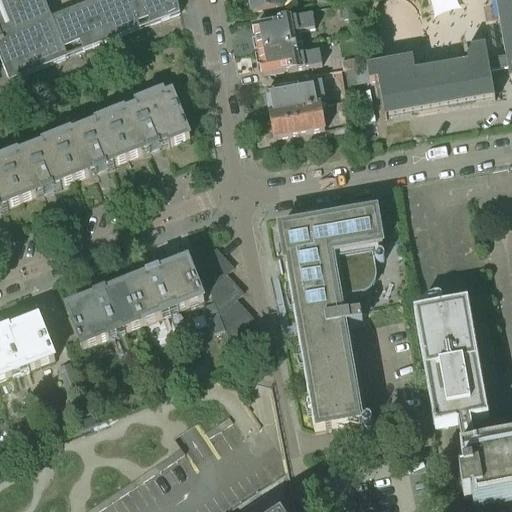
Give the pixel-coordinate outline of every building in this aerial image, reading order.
[(0,0),(0,59),(9,83),(180,16),(177,0),(0,0)] [(248,0),(252,15),(283,9),(281,0),(248,0)] [(511,80),(511,0),(495,0),(506,61),(488,64),(490,75),(508,72),(509,81),(511,80)] [(350,9),(341,10),(342,22),(351,21),(350,9)] [(259,55),(296,48),(294,36),(315,32),(312,17),(279,23),(280,25),(253,30),(255,40),(256,40),(259,55)] [(296,48),(259,55),(261,68),(260,68),(262,78),(288,73),(289,75),(322,68),(319,54),(298,58),(296,48)] [(378,84),(385,123),(495,103),(490,75),(488,64),(485,50),(464,54),(465,59),(467,59),(468,67),(415,76),(413,62),(367,70),(368,80),(369,85),(378,84)] [(342,73),(347,72),(363,69),(361,60),(341,64),(342,73)] [(266,94),(270,117),(320,109),(321,109),(326,108),(322,85),(266,94)] [(375,122),(369,92),(359,94),(365,124),(375,122)] [(335,97),(337,107),(346,105),(344,96),(335,97)] [(173,98),(117,120),(133,161),(150,154),(150,155),(159,152),(159,151),(169,147),(170,149),(190,141),(173,98)] [(346,105),(337,107),(335,107),(336,114),(347,113),(346,105)] [(320,109),(270,117),(274,142),(325,134),(321,109),(320,109)] [(117,120),(63,141),(79,182),(97,175),(97,176),(106,172),(133,161),(117,120)] [(63,141),(8,163),(24,204),(44,196),(44,197),(53,193),(79,182),(63,141)] [(8,163),(0,166),(0,213),(24,204),(8,163)] [(299,336),(314,435),(360,428),(359,425),(342,428),(339,406),(356,404),(344,329),(364,326),(362,314),(342,318),(340,300),(362,296),(365,295),(369,293),(372,291),(374,288),(376,284),(377,281),(377,277),(376,273),(372,249),(383,247),(378,220),(364,222),(363,217),(324,223),(325,229),(314,231),(313,225),(311,226),(312,231),(301,233),(300,228),(279,231),(285,266),(288,265),(289,271),(286,272),(289,288),(296,287),(298,298),(291,300),(291,301),(299,300),(300,311),(295,312),(297,329),(301,329),(302,336),(299,336)] [(204,279),(225,261),(216,251),(199,267),(204,279)] [(210,293),(226,278),(234,271),(225,261),(204,279),(210,293)] [(149,279),(127,288),(143,329),(205,305),(189,264),(159,275),(159,274),(149,278),(149,279)] [(210,293),(214,306),(235,287),(226,278),(210,293)] [(214,306),(219,319),(236,303),(243,296),(235,287),(214,306)] [(83,353),(143,329),(127,288),(106,296),(106,295),(95,299),(96,300),(67,312),(83,353)] [(219,319),(223,331),(244,312),(236,303),(219,319)] [(511,446),(475,453),(471,426),(501,421),(480,304),(414,315),(435,433),(458,429),(462,454),(461,455),(465,478),(462,479),(462,478),(460,478),(464,502),(472,500),(472,499),(475,499),(477,508),(479,507),(479,506),(511,500),(511,446)] [(224,333),(223,331),(219,319),(214,306),(202,311),(212,338),(224,333)] [(224,333),(228,344),(243,331),(253,322),(244,312),(223,331),(224,333)] [(0,337),(0,338),(0,337),(0,385),(55,364),(39,323),(10,334),(9,333),(0,336),(0,337)] [(228,344),(233,357),(252,340),(243,331),(228,344)] [(243,365),(254,355),(260,350),(260,349),(252,340),(233,357),(236,367),(243,365)] [(57,371),(67,395),(80,390),(70,366),(57,371)] [(0,511),(293,511),(284,461),(282,458),(261,431),(259,428),(258,429),(251,418),(246,409),(238,398),(232,392),(224,388),(216,386),(206,386),(197,387),(171,399),(55,444),(0,480),(0,511)]
